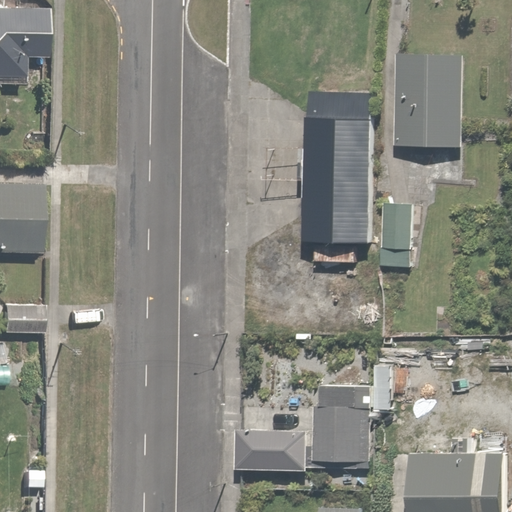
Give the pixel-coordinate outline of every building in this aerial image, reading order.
[(53,4),(0,2),(0,82),(37,83),(37,68),(31,68),(31,59),(52,60),(53,4)] [(473,54),(406,51),(402,150),(470,152),(473,54)] [(381,247),(384,97),(317,95),(316,150),(278,150),(277,184),(316,185),(315,246),(381,247)] [(0,252),(48,253),(49,182),(0,181),(0,252)] [(420,246),(421,200),(393,200),(391,246),(420,246)] [(33,299),(7,298),(6,332),(49,334),(50,308),(33,307),(33,299)] [(371,387),(330,387),(330,408),(323,408),(323,431),(246,431),(246,474),(321,474),(321,466),(381,466),(381,406),(371,406),(371,387)] [(506,511),(505,457),(422,459),(422,511),(506,511)] [(326,511),(372,511),(372,503),(326,504),(326,511)]
